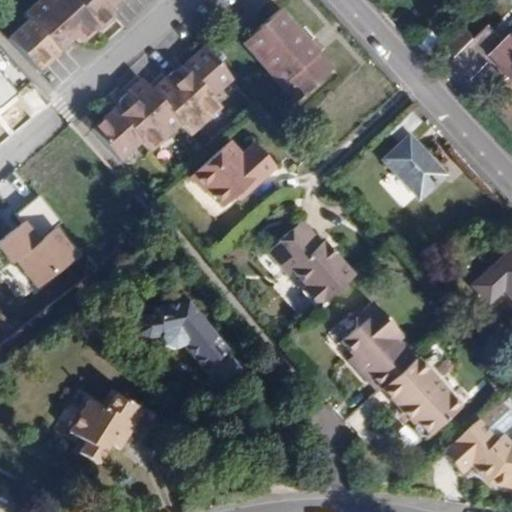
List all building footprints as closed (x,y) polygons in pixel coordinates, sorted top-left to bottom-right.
[(124,13),(112,0),(48,0),(50,2),(16,31),(43,64),(75,37),(68,28),(74,24),(86,37),(103,23),(107,28),(124,13)] [(334,63),(319,46),(314,50),(306,40),(310,36),(280,2),(242,36),(296,97),(334,63)] [(511,22),(504,30),(490,14),(452,48),(470,67),(488,50),(511,76),(511,22)] [(147,135),(177,108),(188,119),(217,93),(208,84),(229,65),(204,36),(181,57),(191,67),(176,80),(163,65),(150,77),(138,63),(120,79),(134,95),(121,106),(108,92),(85,113),(114,145),(138,124),(147,135)] [(0,108),(29,86),(0,50),(0,108)] [(258,173),(278,154),(253,127),(242,136),(229,122),(189,159),(207,178),(209,175),(225,193),(237,182),(253,167),(258,173)] [(444,164),(410,128),(384,152),(418,188),(444,164)] [(242,187),(258,173),(253,167),(237,182),(242,187)] [(13,216),(21,225),(33,241),(53,225),(55,228),(62,223),(39,195),(13,216)] [(356,269),(323,230),(320,233),(302,214),(268,244),(285,264),(291,259),(308,279),(303,285),(317,302),(356,269)] [(21,225),(0,241),(0,252),(31,291),(76,254),(55,228),(53,225),(33,241),(21,225)] [(511,247),(486,270),(511,298),(511,247)] [(308,279),(291,259),(285,264),(303,285),(308,279)] [(407,322),(378,289),(363,302),(360,318),(347,331),(357,342),(364,349),(359,355),(383,381),(387,378),(419,413),(418,421),(424,427),(430,426),(432,428),(467,397),(402,327),(407,322)] [(221,339),(181,291),(149,296),(150,302),(136,305),(128,312),(129,323),(140,331),(156,328),(160,338),(171,342),(178,333),(199,358),(221,339)] [(216,378),(238,359),(221,339),(199,358),(216,378)] [(359,355),(364,349),(357,342),(352,348),(359,355)] [(142,422),(158,395),(130,380),(121,395),(105,386),(95,401),(91,401),(84,412),(86,419),(102,428),(95,440),(115,451),(134,418),(142,422)] [(511,441),(502,439),(502,436),(497,432),(492,438),(474,416),(438,446),(455,467),(466,459),(483,479),(511,486),(511,441)]
